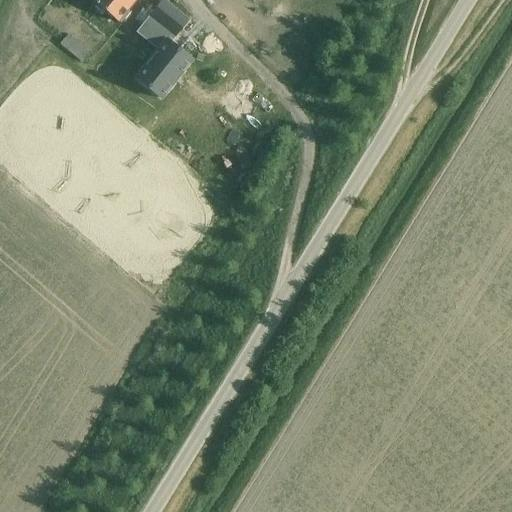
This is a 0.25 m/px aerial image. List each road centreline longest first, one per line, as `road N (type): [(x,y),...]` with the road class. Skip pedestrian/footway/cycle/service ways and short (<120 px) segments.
road 1 (unclassified): [(146,511),(469,0)]
road 2 (track): [(184,511),(225,426),(237,370)]
road 3 (track): [(412,93),(498,0)]
